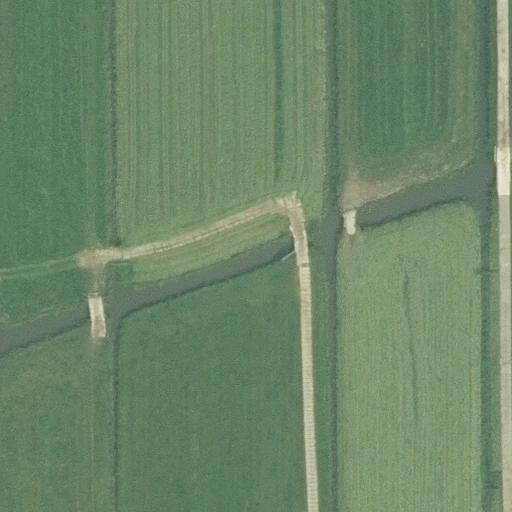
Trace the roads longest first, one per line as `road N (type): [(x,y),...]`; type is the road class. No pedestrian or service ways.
road 1 (track): [(312,511),(303,250),(291,206),(92,258),(97,353)]
road 2 (track): [(506,511),(500,0)]
